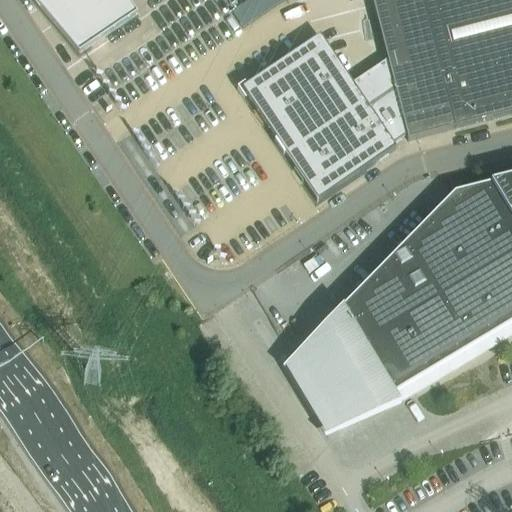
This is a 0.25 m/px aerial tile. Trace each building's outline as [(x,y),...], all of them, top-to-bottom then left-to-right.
[(31,0),(79,57),(136,18),(124,0),(31,0)] [(252,0),(236,11),(246,27),(286,0),(252,0)] [(511,0),(370,0),(387,63),(363,80),(404,140),(406,139),(407,143),(454,131),(511,116),(511,0)] [(319,39),(242,92),(317,205),(395,152),(393,148),(404,140),(363,80),(352,87),(319,39)] [(511,182),(454,197),(453,198),(293,362),(292,362),(335,433),(511,327),(511,182)]
